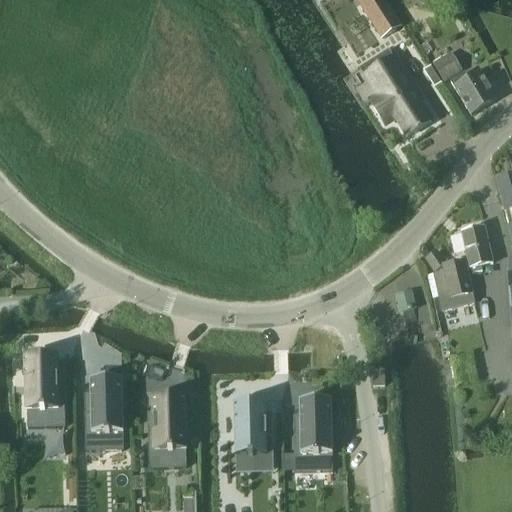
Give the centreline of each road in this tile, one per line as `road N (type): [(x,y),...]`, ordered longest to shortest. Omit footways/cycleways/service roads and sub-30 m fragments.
road 1 (tertiary): [(341,298),(304,314),(228,320),(171,308),(113,284),(38,237),(0,194)]
road 2 (tertiary): [(511,122),(401,257),(341,298)]
road 3 (unclassified): [(341,298),(358,363),(376,511)]
